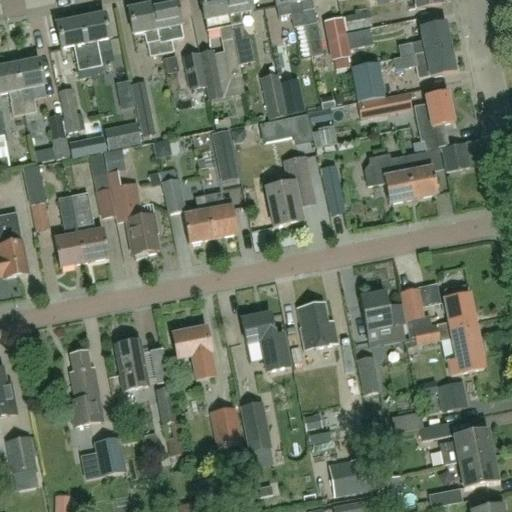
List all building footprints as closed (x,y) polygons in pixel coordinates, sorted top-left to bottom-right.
[(241,78),(239,66),(226,0),(199,0),(206,31),(219,28),(230,80),(241,78)] [(250,0),(226,0),(239,66),(255,63),(251,43),(247,44),(241,15),(253,13),(250,0)] [(309,44),(300,0),(276,0),(278,8),(292,6),(294,16),(290,17),(293,30),(294,30),(301,62),(312,59),(309,44)] [(300,0),(309,44),(321,42),(313,2),(320,0),(300,0)] [(441,0),(388,0),(390,4),(409,0),(414,0),(417,12),(443,7),(441,0)] [(176,1),(152,6),(162,55),(174,53),(172,43),(184,41),(176,1)] [(149,58),(162,55),(152,6),(128,11),(133,36),(141,34),(144,37),(146,45),(147,45),(149,58)] [(369,13),(344,18),(347,35),(372,30),(369,13)] [(81,20),(91,70),(101,68),(96,44),(110,41),(104,15),(81,20)] [(80,72),(91,70),(81,20),(57,25),(62,51),(75,48),(80,72)] [(340,22),(324,25),(332,64),(348,61),(340,22)] [(400,48),(402,60),(451,50),(446,26),(421,31),(423,44),(400,48)] [(349,53),(359,51),(373,49),(370,33),(346,37),(349,53)] [(284,72),(297,70),(294,49),(281,51),(284,72)] [(451,50),(402,60),(395,61),(398,73),(415,70),(418,82),(456,74),(451,50)] [(200,56),(206,87),(209,102),(222,99),(213,53),(200,56)] [(206,87),(200,56),(183,59),(189,90),(206,87)] [(16,66),(26,117),(37,114),(35,101),(47,99),(44,88),(45,88),(39,61),(16,66)] [(386,100),(379,65),(353,70),(359,106),(384,101),(386,100)] [(0,96),(9,95),(14,118),(14,119),(26,117),(16,66),(0,69),(0,96)] [(277,79),(261,83),(269,122),(285,118),(277,79)] [(296,83),(279,87),(286,118),(303,114),(296,83)] [(59,93),(67,136),(81,134),(73,91),(59,93)] [(434,138),(433,130),(455,126),(449,95),(426,100),(428,108),(414,111),(420,141),(423,141),(434,138)] [(410,97),(386,102),(389,117),(413,112),(410,97)] [(154,136),(148,104),(136,107),(142,139),(154,136)] [(314,144),(308,117),(260,127),(264,146),(294,139),(296,147),(314,144)] [(48,121),(53,143),(66,141),(62,118),(48,121)] [(362,124),(328,139),(336,157),(370,141),(362,124)] [(137,125),(104,132),(108,153),(140,147),(137,125)] [(213,137),(222,184),(238,181),(229,134),(213,137)] [(426,156),(403,160),(412,202),(436,198),(430,171),(440,169),(434,138),(423,141),(426,156)] [(66,141),(53,143),(56,163),(70,160),(66,141)] [(468,146),(442,151),(447,175),(472,170),(468,146)] [(123,152),(104,156),(107,176),(126,173),(123,152)] [(389,207),(412,202),(403,160),(389,163),(388,158),(369,162),(371,173),(365,174),(368,190),(385,187),(389,207)] [(291,188),(267,193),(275,231),(303,225),(296,188),(311,185),(306,163),(286,167),(291,188)] [(340,193),(335,169),(322,172),(327,196),(340,193)] [(110,194),(117,221),(118,227),(128,225),(136,258),(149,256),(151,258),(158,256),(159,253),(160,253),(155,231),(157,231),(155,219),(144,221),(137,189),(120,192),(117,177),(107,180),(110,194)] [(36,234),(39,234),(50,232),(45,206),(46,206),(41,178),(26,181),(31,209),(32,209),(36,234)] [(178,182),(162,186),(169,218),(185,214),(178,182)] [(103,224),(117,221),(110,194),(97,197),(103,224)] [(238,237),(233,210),(231,201),(223,203),(222,196),(205,199),(214,242),(238,237)] [(89,199),(73,202),(86,267),(110,262),(104,233),(96,235),(89,199)] [(190,247),(214,242),(205,199),(196,201),(199,217),(185,220),(190,247)] [(86,267),(73,202),(60,204),(65,228),(66,228),(69,240),(56,242),(61,272),(86,267)] [(23,244),(18,217),(0,220),(0,252),(2,261),(0,261),(0,278),(5,278),(6,281),(30,276),(24,244),(23,244)] [(419,292),(420,293),(422,307),(438,304),(435,289),(419,292)] [(451,327),(427,332),(430,347),(441,345),(440,337),(477,330),(470,298),(468,299),(467,290),(446,294),(448,303),(446,303),(451,327)] [(422,307),(420,293),(402,297),(407,325),(425,321),(422,307)] [(369,346),(379,344),(379,347),(383,346),(384,348),(401,345),(401,343),(405,342),(402,329),(405,329),(402,308),(389,311),(386,296),(361,301),(369,346)] [(325,308),(299,313),(303,332),(300,333),(305,355),(338,348),(333,324),(329,325),(325,308)] [(277,341),(272,317),(243,323),(248,348),(262,345),(269,376),(290,372),(284,339),(277,341)] [(440,337),(441,345),(453,342),(458,364),(449,366),(452,379),(485,373),(477,330),(440,337)] [(180,363),(192,360),(197,383),(216,379),(211,356),(212,356),(207,331),(175,338),(180,363)] [(430,347),(427,332),(416,334),(419,349),(430,347)] [(141,345),(115,350),(123,395),(150,390),(141,345)] [(70,376),(74,398),(68,399),(72,425),(102,419),(99,400),(100,400),(95,372),(91,372),(88,355),(71,358),(74,375),(70,376)] [(306,391),(326,392),(328,362),(308,360),(306,391)] [(374,361),(359,364),(358,364),(364,399),(380,396),(374,361)] [(2,372),(0,372),(0,421),(2,421),(17,418),(10,387),(5,388),(2,372)] [(286,383),(288,423),(304,422),(302,383),(286,383)] [(460,387),(438,391),(443,415),(465,410),(460,387)] [(170,391),(168,391),(157,393),(162,427),(176,424),(170,391)] [(108,408),(119,436),(144,427),(133,398),(108,408)] [(437,399),(424,401),(427,418),(440,416),(437,399)] [(269,450),(260,407),(240,411),(249,454),(269,450)] [(242,446),(235,412),(214,417),(221,450),(242,446)] [(450,439),(448,430),(448,427),(420,432),(422,444),(450,439)] [(461,466),(493,460),(488,434),(456,440),(457,445),(439,449),(442,467),(460,464),(461,466)] [(31,441),(7,446),(13,477),(37,473),(31,441)] [(119,441),(94,446),(100,479),(125,475),(119,441)] [(493,460),(461,466),(466,492),(498,486),(493,460)] [(366,462),(329,469),(335,499),(372,492),(366,462)] [(460,492),(428,498),(431,511),(463,506),(460,492)]
